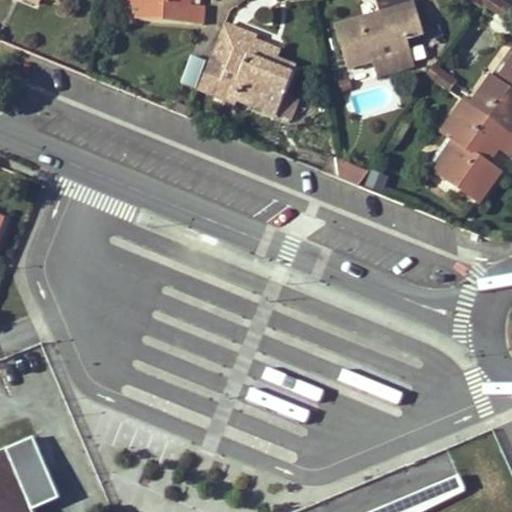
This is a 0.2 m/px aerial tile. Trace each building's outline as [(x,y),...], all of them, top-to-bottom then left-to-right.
[(57,0),(59,1),(47,29),(89,47),(92,0),(57,0)] [(129,0),(128,20),(139,21),(140,0),(129,0)] [(140,0),(139,21),(201,25),(202,6),(188,4),(188,0),(140,0)] [(377,76),(404,68),(398,51),(379,56),(377,48),(404,38),(422,34),(412,0),(377,0),(380,12),(337,25),(349,67),(372,60),(377,76)] [(477,0),(476,6),(497,10),(499,0),(477,0)] [(273,70),(266,68),(273,48),(255,40),(257,37),(225,24),(204,76),(222,84),(240,92),(237,98),(277,116),(297,67),(277,59),(273,70)] [(379,56),(398,51),(407,48),(404,38),(377,48),(379,56)] [(273,48),(266,68),(273,70),(277,59),(280,51),(273,48)] [(404,68),(412,66),(407,48),(398,51),(404,68)] [(511,48),(471,105),(511,134),(511,48)] [(179,84),(194,89),(205,61),(190,55),(179,84)] [(433,79),(450,91),(457,80),(441,69),(433,79)] [(342,89),(351,87),(349,78),(340,81),(342,89)] [(240,92),(222,84),(217,96),(233,104),(237,98),(240,92)] [(463,100),(443,131),(448,136),(471,105),(463,100)] [(460,145),(440,174),(479,202),(499,173),(488,163),(497,148),(506,153),(511,145),(511,134),(471,105),(448,136),(453,140),(460,145)] [(440,174),(460,145),(453,140),(433,170),(440,174)] [(331,154),(324,170),(359,186),(366,170),(331,154)] [(384,187),(389,174),(378,170),(373,183),(384,187)] [(0,511),(32,511),(7,450),(0,452),(0,511)] [(411,476),(328,511),(392,511),(396,510),(411,476)]
